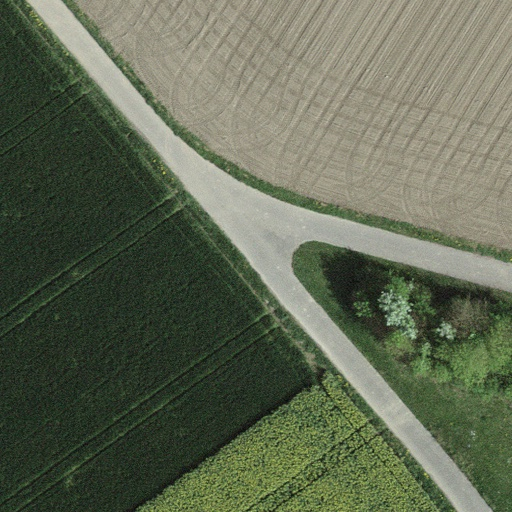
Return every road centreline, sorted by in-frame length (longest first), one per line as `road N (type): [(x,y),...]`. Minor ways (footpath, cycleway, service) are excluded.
road 1 (track): [(210,198),(471,511)]
road 2 (track): [(210,198),(511,286)]
road 3 (track): [(42,0),(210,198)]
